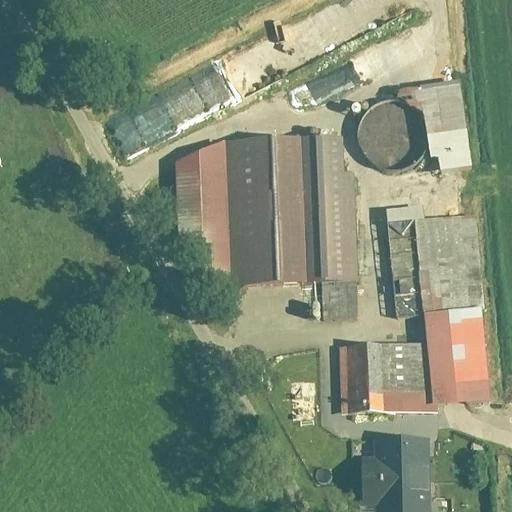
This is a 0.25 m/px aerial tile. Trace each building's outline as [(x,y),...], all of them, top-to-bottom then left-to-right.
[(442,177),(479,171),(466,89),(430,95),(442,177)] [(375,116),(370,123),(367,129),(365,137),(365,144),(367,152),(372,161),(378,167),(384,171),(392,174),(403,175),(411,174),(419,170),(427,164),(432,156),(435,148),(436,140),(433,128),(430,120),(421,112),(413,108),(406,106),(396,105),(388,107),(381,111),(375,116)] [(224,146),(229,288),(355,284),(350,142),(224,146)] [(318,409),(320,430),(343,428),(344,436),(399,432),(397,403),(443,400),(444,414),(496,410),(482,220),(392,227),(398,324),(436,321),(438,350),(340,357),(344,407),(318,409)] [(427,511),(427,447),(378,447),(378,466),(361,466),(361,509),(378,509),(378,511),(427,511)]
